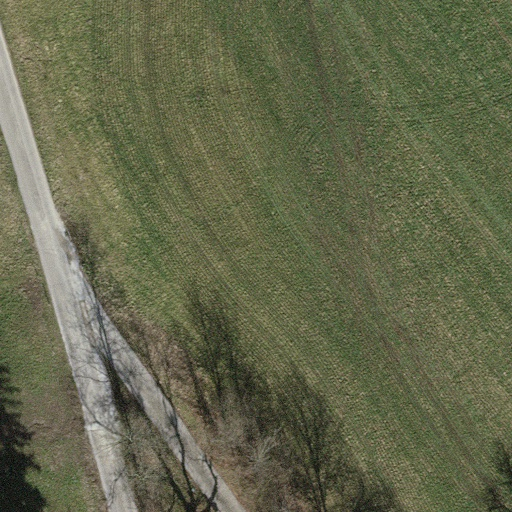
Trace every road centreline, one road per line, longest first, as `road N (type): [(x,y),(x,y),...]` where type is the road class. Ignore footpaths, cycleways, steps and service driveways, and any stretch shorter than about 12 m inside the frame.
road 1 (unclassified): [(66,286),(237,511)]
road 2 (unclassified): [(66,286),(125,511)]
road 3 (unclassified): [(0,72),(66,286)]
